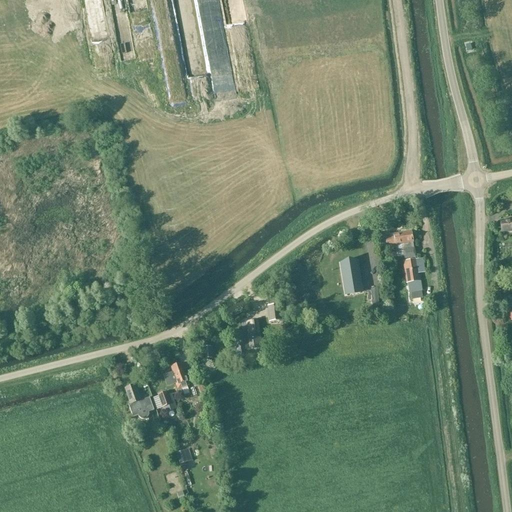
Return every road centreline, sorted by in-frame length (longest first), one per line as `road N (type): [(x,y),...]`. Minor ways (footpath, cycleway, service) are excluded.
road 1 (unclassified): [(424,189),(309,233),(150,340),(0,379)]
road 2 (unclassified): [(507,511),(475,180)]
road 3 (track): [(463,511),(436,292)]
road 4 (track): [(396,0),(411,193)]
road 5 (unclassified): [(475,180),(439,0)]
